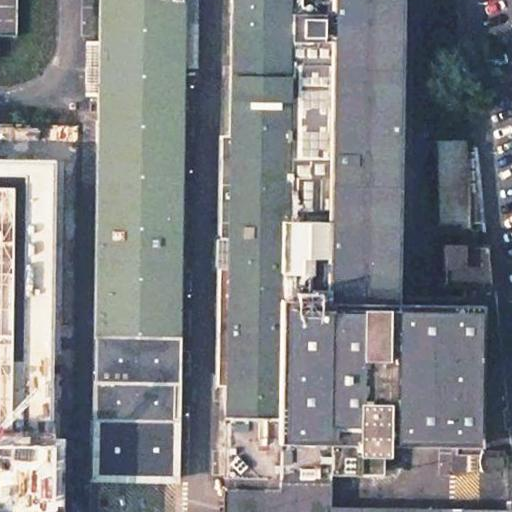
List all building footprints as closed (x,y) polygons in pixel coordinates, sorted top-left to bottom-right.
[(0,0),(0,35),(13,35),(13,0),(0,0)] [(100,0),(94,418),(153,419),(154,428),(177,428),(182,0),(100,0)] [(231,0),(224,511),(511,511),(327,511),(330,471),(381,472),(381,438),(458,439),(458,451),(478,452),(478,469),(500,469),(500,452),(506,452),(491,297),(389,294),(393,0),(231,0)] [(434,140),(437,224),(470,222),(466,138),(434,140)] [(49,511),(55,151),(0,150),(0,511),(49,511)] [(485,245),(443,245),(442,286),(489,286),(485,245)]
